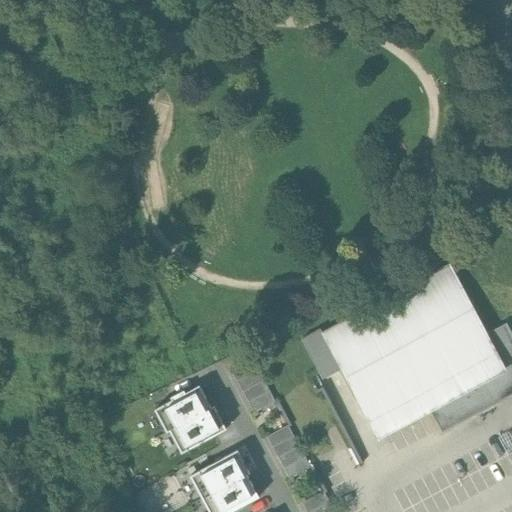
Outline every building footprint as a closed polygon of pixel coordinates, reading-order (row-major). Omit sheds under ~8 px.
[(487,334),(452,268),(323,336),(320,330),(301,340),(318,373),(322,380),(341,370),(377,439),(430,411),(507,371),(487,334)] [(507,371),(430,411),(442,434),(511,396),(511,334),(506,324),(487,334),(507,371)] [(256,368),(236,377),(252,411),(272,401),(256,368)] [(199,387),(154,411),(167,434),(170,432),(182,454),(226,430),(214,407),(211,409),(199,387)] [(62,414),(47,420),(52,435),(68,429),(62,414)] [(266,434),(287,478),(309,467),(288,424),(266,434)] [(210,466),(190,477),(202,499),(247,476),(250,474),(237,451),(211,466),(210,466)] [(247,476),(202,499),(208,511),(232,511),(259,498),(247,476)] [(301,501),(306,511),(334,511),(323,490),(301,501)]
